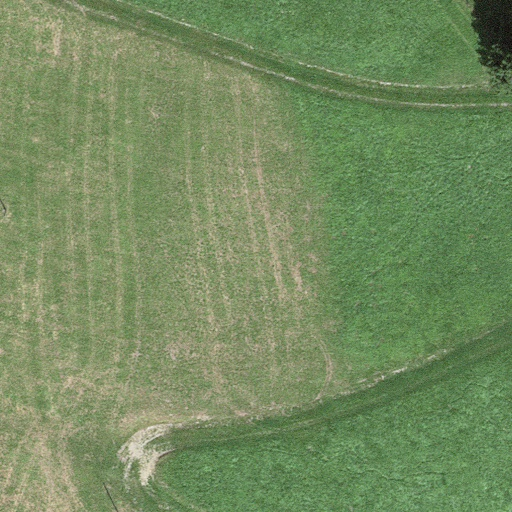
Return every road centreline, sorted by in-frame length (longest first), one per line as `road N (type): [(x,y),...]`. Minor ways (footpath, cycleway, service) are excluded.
road 1 (track): [(511,332),(370,399),(276,427),(155,441),(138,453),(134,473),(140,494),(167,511)]
road 2 (track): [(72,0),(309,79),(399,97),(511,97)]
